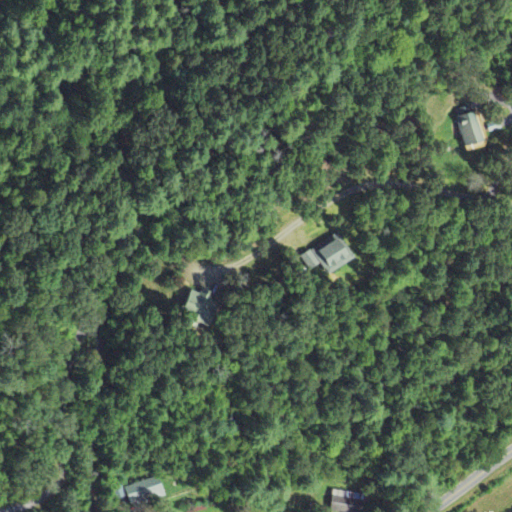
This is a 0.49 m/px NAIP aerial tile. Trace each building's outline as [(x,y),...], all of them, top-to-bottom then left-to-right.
[(454,119),(463,149),(481,143),(472,113),(454,119)] [(352,260),(335,234),(299,258),(308,272),(317,265),(325,278),(352,260)] [(190,291),(179,316),(207,328),(215,310),(205,305),(209,295),(200,291),(198,295),(190,291)] [(129,507),(164,499),(159,479),(124,487),(129,507)] [(328,511),(329,511),(357,511),(360,496),(352,494),(332,490),(328,511)]
